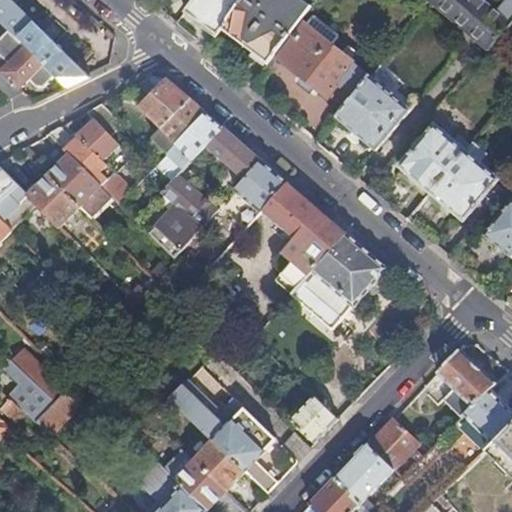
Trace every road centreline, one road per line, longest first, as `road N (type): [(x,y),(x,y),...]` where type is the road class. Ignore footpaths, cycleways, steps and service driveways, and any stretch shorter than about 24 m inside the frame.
road 1 (secondary): [(170,55),(474,306)]
road 2 (residential): [(283,511),(474,306)]
road 3 (residential): [(0,133),(170,55)]
